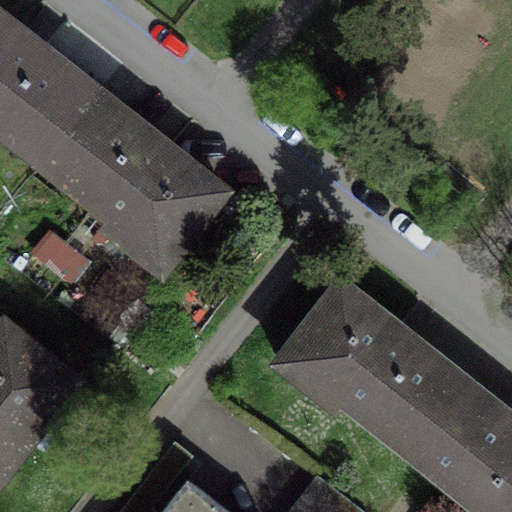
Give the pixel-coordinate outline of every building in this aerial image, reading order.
[(224,190),(0,18),(0,138),(166,265),(224,190)] [(511,511),(511,417),(357,297),(291,383),(457,511),(511,511)] [(0,479),(77,382),(5,324),(0,330),(0,479)] [(364,511),(319,476),(290,511),(364,511)] [(226,511),(189,483),(165,511),(226,511)]
